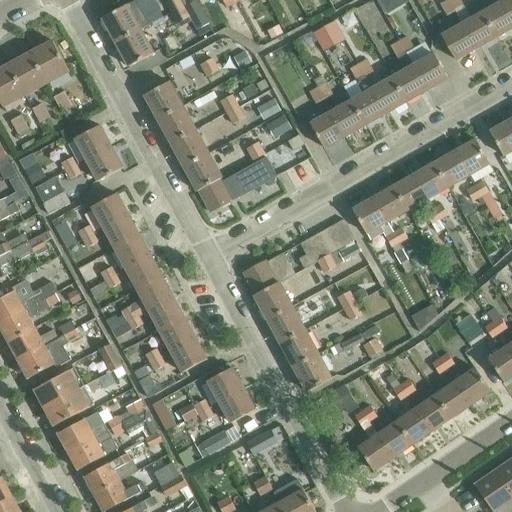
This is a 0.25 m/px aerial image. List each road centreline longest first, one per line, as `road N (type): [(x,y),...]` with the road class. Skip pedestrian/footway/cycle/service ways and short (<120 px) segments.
road 1 (residential): [(205,258),(511,86)]
road 2 (residential): [(205,258),(65,0)]
road 3 (residential): [(349,511),(205,258)]
road 4 (residential): [(381,511),(511,422)]
